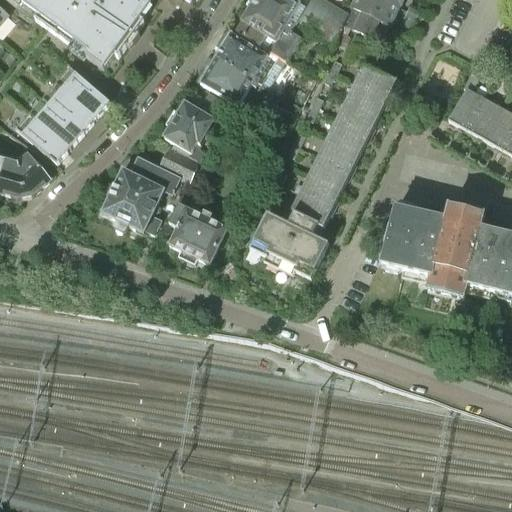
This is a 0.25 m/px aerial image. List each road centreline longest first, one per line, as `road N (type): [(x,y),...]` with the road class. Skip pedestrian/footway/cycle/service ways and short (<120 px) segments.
road 1 (residential): [(229,0),(166,100),(125,146),(17,236)]
road 2 (residential): [(310,342),(397,167),(511,205)]
road 3 (residential): [(310,342),(17,236)]
road 4 (residential): [(511,414),(310,342)]
